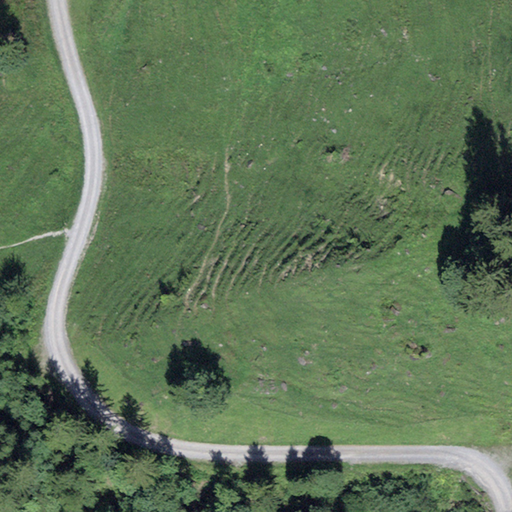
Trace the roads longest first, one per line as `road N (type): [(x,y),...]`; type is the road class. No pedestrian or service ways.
road 1 (track): [(510,511),(492,475),(447,455),(225,452),(123,431),(81,391),(58,346),(58,295),(83,229)]
road 2 (track): [(58,0),(91,130),(83,229)]
